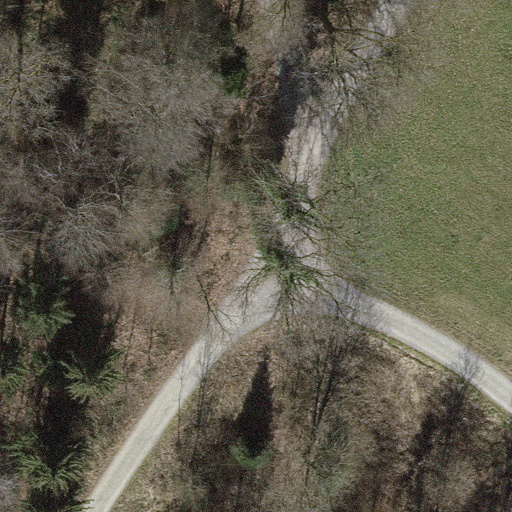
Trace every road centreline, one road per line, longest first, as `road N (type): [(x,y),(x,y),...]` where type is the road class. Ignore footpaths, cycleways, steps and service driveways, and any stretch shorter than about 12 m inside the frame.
road 1 (track): [(100,511),(259,274)]
road 2 (track): [(259,274),(423,335),(511,399)]
road 3 (track): [(307,175),(401,0)]
road 4 (track): [(269,0),(307,175)]
